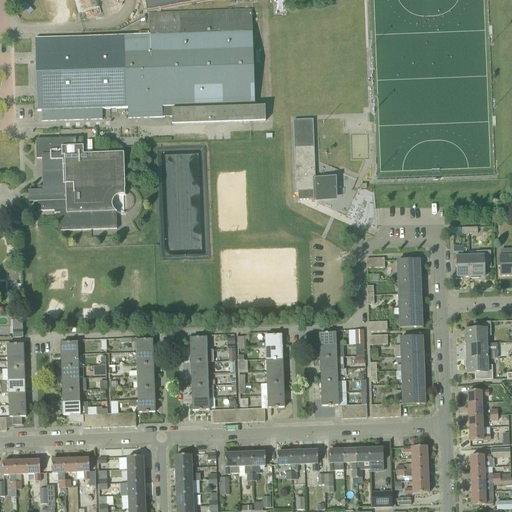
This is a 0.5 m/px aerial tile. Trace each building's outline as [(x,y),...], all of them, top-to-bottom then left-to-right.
[(97,0),(74,0),(78,14),(100,8),(97,0)] [(145,0),(147,12),(218,0),(145,0)] [(253,32),(252,10),(149,14),(149,32),(138,33),(140,33),(140,36),(35,39),(37,112),(41,112),(42,122),(102,120),(102,110),(128,109),(128,120),(163,118),(171,118),(172,125),(265,122),(265,107),(255,108),(255,105),(253,32)] [(313,120),(293,121),(296,192),(298,192),(299,201),(336,199),(335,176),(315,176),(313,120)] [(362,145),(362,144),(368,144),(367,135),(353,136),(354,145),(362,145)] [(116,230),(116,213),(115,212),(114,211),(113,210),(112,209),(112,207),(111,206),(111,204),(112,203),(112,201),(113,200),(114,199),(115,198),(116,197),(118,196),(119,196),(121,196),(122,196),(124,196),(124,195),(125,195),(124,154),(83,155),(83,138),(36,140),(37,160),(45,159),(45,172),(45,187),(38,187),(38,194),(32,194),(33,201),(38,200),(38,212),(48,212),(54,211),(54,214),(60,214),(61,232),(116,230)] [(511,250),(501,251),(501,257),(500,257),(500,258),(498,259),(498,267),(500,267),(500,277),(501,277),(511,276),(511,277),(511,276),(511,275),(511,250)] [(469,257),(470,278),(471,278),(471,279),(479,279),(479,278),(484,277),(484,269),(491,269),(490,252),(476,252),(476,257),(469,257)] [(456,253),(456,271),(456,278),(470,278),(469,257),(463,257),(463,253),(456,253)] [(397,278),(420,278),(420,261),(397,262),(397,278)] [(421,294),(420,278),(397,278),(398,295),(421,294)] [(422,311),(421,294),(398,295),(399,309),(393,309),(394,312),(422,311)] [(394,316),(399,315),(399,329),(422,328),(422,311),(394,312),(394,316)] [(22,315),(13,316),(14,338),(23,337),(23,336),(22,315)] [(465,330),(465,334),(465,336),(464,336),(464,344),(466,344),(466,346),(487,345),(486,337),(491,337),(490,323),(473,323),(473,330),(465,330)] [(363,331),(355,331),(356,346),(364,346),(363,331)] [(319,335),(320,347),(336,346),(336,334),(319,335)] [(265,349),(282,348),(282,336),(265,337),(265,349)] [(400,339),(400,356),(423,355),(423,338),(400,339)] [(190,339),(190,352),(207,351),(207,339),(190,339)] [(136,353),(153,353),(152,341),(135,341),(136,353)] [(61,356),(78,356),(78,343),(61,344),(61,356)] [(7,358),(24,357),(23,345),(6,346),(7,358)] [(487,345),(466,346),(466,361),(487,360),(492,360),(491,352),(487,352),(487,345)] [(320,347),(320,359),(337,359),(336,346),(320,347)] [(282,348),(265,349),(266,361),(282,360),(282,348)] [(369,351),(370,360),(378,359),(378,350),(369,351)] [(213,363),(212,351),(207,351),(190,352),(191,364),(207,363),(213,363)] [(153,365),(153,353),(136,353),(136,365),(153,365)] [(424,372),(423,355),(400,356),(401,372),(424,372)] [(78,356),(61,356),(62,368),(78,368),(78,356)] [(24,357),(7,358),(7,370),(24,370),(24,357)] [(337,370),(337,367),(343,367),(342,358),(337,359),(320,359),(320,371),(337,370)] [(282,360),(266,361),(266,373),(283,372),(282,360)] [(487,360),(466,361),(465,361),(465,369),(467,369),(467,375),(475,374),(475,381),(493,381),(492,366),(487,367),(487,360)] [(191,364),(191,376),(208,375),(207,363),(191,364)] [(123,374),(123,365),(108,366),(109,374),(123,374)] [(153,365),(136,365),(137,378),(154,377),(153,365)] [(106,376),(105,367),(95,368),(95,376),(106,376)] [(78,368),(62,368),(62,380),(79,380),(78,368)] [(8,382),(24,382),(24,370),(7,370),(8,382)] [(321,383),(338,383),(337,377),(346,376),(346,370),(337,370),(320,371),(321,383)] [(283,372),(266,373),(266,385),(283,385),(283,372)] [(401,372),(402,389),(424,388),(424,372),(401,372)] [(208,375),(191,376),(192,388),(208,387),(208,375)] [(154,389),(154,377),(137,378),(128,378),(128,384),(137,384),(137,390),(154,389)] [(79,380),(62,380),(62,393),(79,392),(79,380)] [(8,382),(8,394),(25,394),(24,382),(8,382)] [(98,391),(98,390),(107,390),(106,382),(95,382),(95,391),(98,391)] [(321,383),(321,395),(338,395),(338,383),(321,383)] [(283,385),(266,385),(267,397),(284,397),(283,385)] [(192,388),(192,400),(209,399),(213,399),(213,387),(208,387),(192,388)] [(425,405),(424,388),(402,389),(402,406),(425,405)] [(137,390),(137,402),(154,401),(154,389),(137,390)] [(62,393),(63,405),(80,404),(79,392),(62,393)] [(482,404),(482,405),(489,404),(488,392),(468,392),(468,405),(482,404)] [(25,406),(25,394),(8,394),(8,406),(25,406)] [(338,407),(338,395),(321,395),(321,408),(338,407)] [(284,409),(284,397),(267,397),(267,409),(284,409)] [(209,412),(209,399),(192,400),(192,412),(209,412)] [(240,400),(240,409),(248,408),(248,399),(240,400)] [(155,414),(154,401),(137,402),(128,402),(128,408),(138,407),(138,414),(155,414)] [(68,424),(83,424),(83,417),(88,416),(87,404),(80,404),(63,405),(63,417),(68,417),(68,424)] [(468,405),(468,417),(482,417),(482,405),(482,404),(468,405)] [(25,406),(8,406),(9,419),(12,419),(12,426),(21,426),(21,418),(25,418),(25,406)] [(469,429),(482,429),(482,417),(468,417),(469,429)] [(482,429),(469,429),(469,442),(490,441),(490,436),(483,436),(482,429)] [(411,453),(411,460),(427,459),(427,448),(390,449),(391,462),(397,461),(396,453),(403,453),(411,453)] [(369,450),(370,471),(383,471),(382,449),(369,450)] [(509,449),(491,450),(491,456),(491,460),(493,459),(506,459),(509,459),(509,449)] [(342,451),(343,464),(351,464),(351,485),(357,485),(356,450),(342,451)] [(362,485),(362,479),(362,471),(370,471),(369,450),(356,450),(357,485),(362,485)] [(318,473),(317,451),(303,452),(304,466),(312,465),(312,473),(318,473)] [(343,464),(342,451),(329,451),(330,472),(335,472),(335,464),(343,464)] [(291,466),(290,452),(277,453),(277,467),(290,466),(291,466)] [(290,466),(290,473),(291,481),(296,481),(296,473),(298,473),(297,466),(304,466),(303,452),(290,452),(291,466),(290,466)] [(251,454),(252,483),(257,482),(257,475),(258,475),(258,467),(265,467),(265,453),(251,454)] [(225,476),(239,475),(238,468),(238,454),(224,455),(225,476)] [(251,454),(238,454),(238,468),(244,468),(244,475),(247,475),(247,487),(252,487),(252,483),(251,454)] [(191,469),(191,456),(175,457),(175,470),(191,469)] [(493,468),(493,459),(491,460),(491,456),(470,457),(470,469),(484,469),(493,468)] [(127,458),(127,471),(143,471),(143,458),(127,458)] [(428,471),(427,459),(411,460),(412,465),(403,466),(403,467),(396,467),(396,472),(428,471)] [(64,461),(64,474),(77,473),(76,460),(64,461)] [(89,473),(89,460),(76,460),(77,473),(84,473),(84,481),(89,480),(89,473)] [(27,462),(27,475),(34,475),(35,483),(40,482),(39,461),(27,462)] [(51,461),(52,474),(57,474),(57,482),(58,482),(59,489),(60,489),(60,492),(65,492),(65,489),(65,481),(64,474),(64,461),(51,461)] [(3,476),(10,476),(11,499),(16,498),(16,491),(15,462),(2,463),(3,476)] [(21,491),(21,475),(27,475),(27,462),(15,462),(16,491),(21,491)] [(175,470),(176,483),(192,482),(201,482),(200,475),(192,475),(191,469),(175,470)] [(470,469),(471,482),(500,481),(500,480),(499,475),(485,475),(484,469),(470,469)] [(127,471),(128,484),(144,484),(143,471),(127,471)] [(428,482),(428,471),(396,472),(396,477),(404,477),(404,478),(412,478),(412,483),(428,482)] [(332,475),(323,476),(324,494),(333,494),(332,475)] [(99,476),(99,485),(107,485),(107,480),(103,480),(103,476),(99,476)] [(228,478),(219,479),(219,496),(229,496),(228,478)] [(511,479),(500,480),(500,481),(471,482),(471,494),(492,493),(491,487),(511,486),(511,479)] [(192,482),(176,483),(176,495),(192,495),(192,482)] [(428,494),(428,482),(412,483),(413,490),(404,490),(405,495),(428,494)] [(128,484),(128,497),(144,497),(144,484),(128,484)] [(47,511),(46,511),(54,511),(54,509),(55,509),(54,486),(46,487),(46,489),(47,505),(47,511)] [(492,505),(492,493),(471,494),(472,506),(492,505)] [(370,495),(371,509),(392,508),(392,494),(370,495)] [(176,495),(177,508),(193,508),(192,495),(176,495)] [(263,509),(271,508),(271,496),(262,497),(263,509)] [(128,497),(129,510),(145,509),(144,497),(128,497)] [(99,498),(100,510),(108,510),(108,505),(113,505),(113,502),(112,502),(112,498),(99,498)] [(303,498),(295,499),(296,511),(304,511),(303,498)] [(511,501),(496,502),(496,511),(511,510),(511,501)] [(262,511),(262,502),(254,502),(254,511),(262,511)]
